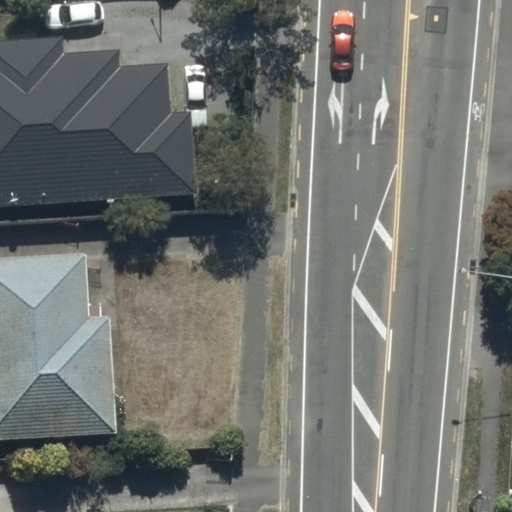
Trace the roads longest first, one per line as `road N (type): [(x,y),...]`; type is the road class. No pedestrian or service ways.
road 1 (tertiary): [(328,511),(335,248),(365,0)]
road 2 (tertiary): [(456,0),(413,511)]
